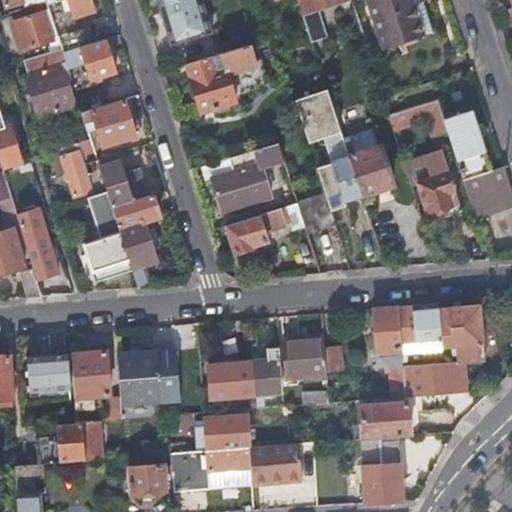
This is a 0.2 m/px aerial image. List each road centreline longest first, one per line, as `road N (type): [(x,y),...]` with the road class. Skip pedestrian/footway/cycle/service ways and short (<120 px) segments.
road 1 (residential): [(124,0),(217,301)]
road 2 (residential): [(217,301),(511,278)]
road 3 (residential): [(0,318),(217,301)]
road 4 (residential): [(511,124),(471,0)]
road 5 (residential): [(437,511),(478,444),(511,411)]
